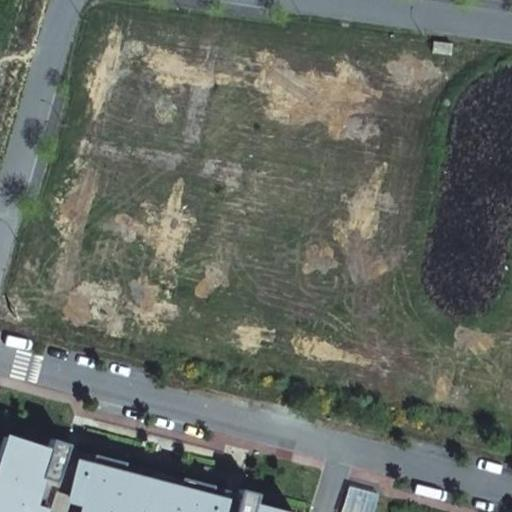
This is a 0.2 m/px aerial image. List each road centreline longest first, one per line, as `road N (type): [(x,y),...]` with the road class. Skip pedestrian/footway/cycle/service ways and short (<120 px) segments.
road 1 (unclassified): [(511,493),(0,359)]
road 2 (unclassified): [(66,0),(0,228)]
road 3 (unclassified): [(511,29),(310,0)]
